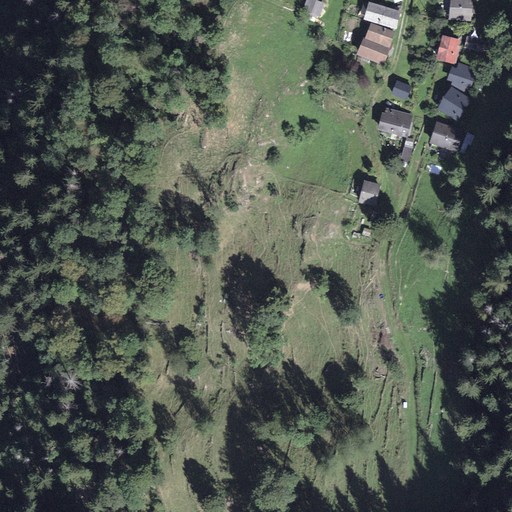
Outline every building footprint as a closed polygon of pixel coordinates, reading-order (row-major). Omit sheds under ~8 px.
[(314,0),(307,0),(304,8),(318,14),(323,3),(314,0)] [(452,0),(451,17),(471,18),(471,0),(452,0)] [(370,3),(365,18),(394,26),(399,11),(370,3)] [(394,32),(371,24),(366,38),(364,37),(358,53),(383,62),(389,46),(394,32)] [(443,35),(438,57),(454,61),(460,39),(443,35)] [(486,40),(467,36),(465,46),(484,50),(486,40)] [(452,67),(449,78),(471,85),(474,77),(472,76),(474,68),(460,64),(458,69),(452,67)] [(398,81),(393,92),(406,97),(411,86),(398,81)] [(453,88),(440,107),(457,118),(469,99),(453,88)] [(383,113),(380,127),(406,134),(411,115),(388,109),(387,114),(383,113)] [(438,123),(432,141),(456,149),(462,131),(438,123)] [(413,140),(407,138),(402,158),(409,159),(413,140)] [(365,181),(360,200),(374,203),(379,185),(365,181)]
